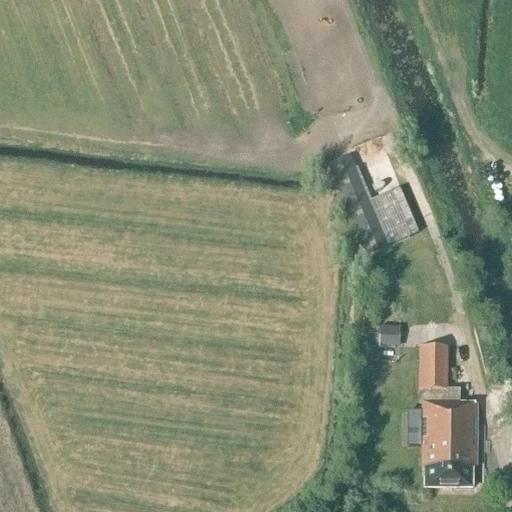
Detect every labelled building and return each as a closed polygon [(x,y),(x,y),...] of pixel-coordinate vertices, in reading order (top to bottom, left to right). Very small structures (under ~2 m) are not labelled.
[(340,162),(327,168),(364,257),(378,251),(340,162)] [(390,193),(409,238),(417,235),(398,190),(390,193)] [(395,349),(395,328),(377,327),(377,349),(370,349),(370,364),(391,364),(391,351),(395,349)] [(475,469),(475,406),(458,406),(458,391),(447,391),(447,349),(417,349),(417,392),(424,392),(423,404),(421,404),(421,469),(424,469),(424,490),(471,491),(471,469),(475,469)] [(511,420),(511,406),(508,391),(492,395),(499,424),(511,420)] [(491,481),(492,473),(480,472),(480,481),(491,481)]
